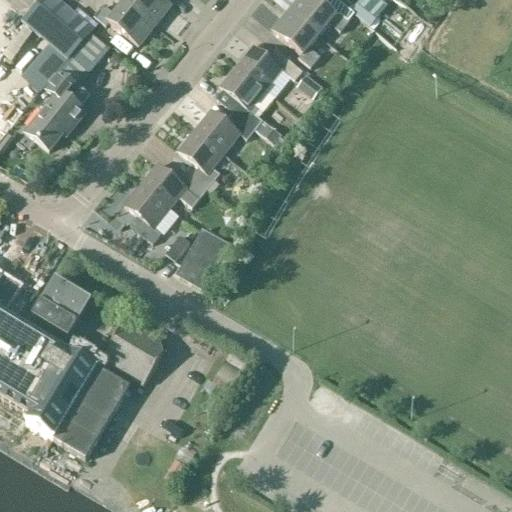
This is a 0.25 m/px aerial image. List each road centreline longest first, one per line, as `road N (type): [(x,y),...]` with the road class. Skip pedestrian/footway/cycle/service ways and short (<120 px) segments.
road 1 (residential): [(62,225),(244,0)]
road 2 (residential): [(263,350),(62,225)]
